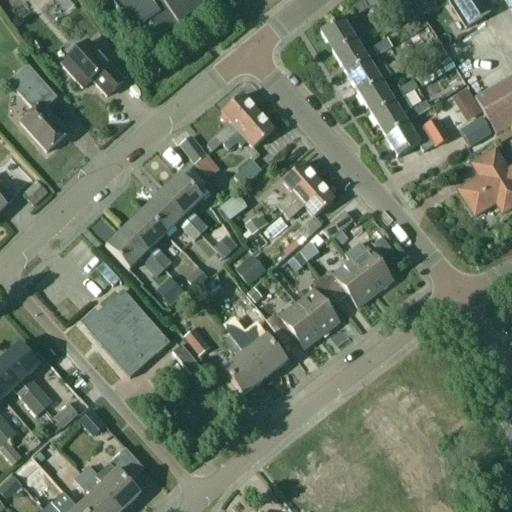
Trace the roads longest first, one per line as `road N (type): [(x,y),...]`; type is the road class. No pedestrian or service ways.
road 1 (tertiary): [(2,270),(249,50)]
road 2 (residential): [(200,495),(455,297)]
road 3 (residential): [(455,297),(433,259),(249,50)]
road 4 (residential): [(200,495),(2,270)]
